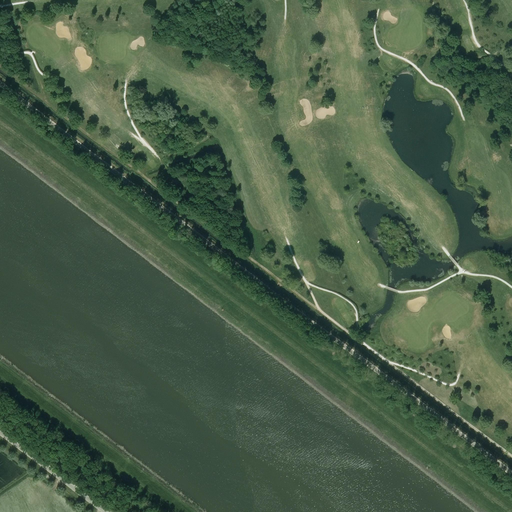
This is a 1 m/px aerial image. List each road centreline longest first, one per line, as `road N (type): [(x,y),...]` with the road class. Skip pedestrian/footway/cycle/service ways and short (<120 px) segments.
road 1 (unclassified): [(511,475),(0,83)]
road 2 (track): [(321,312),(0,65)]
road 3 (track): [(321,312),(511,456)]
road 4 (unclassified): [(103,511),(0,432)]
